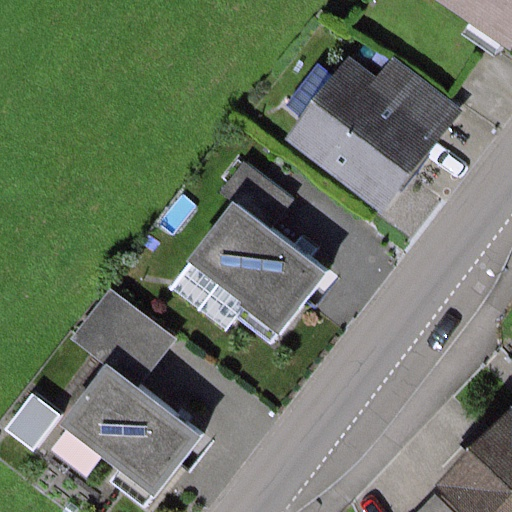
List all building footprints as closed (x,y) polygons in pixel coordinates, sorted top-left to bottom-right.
[(511,0),(443,0),(511,45),(511,0)] [(384,92),(350,66),(287,149),(391,226),(466,124),(398,74),(384,92)] [(333,285),(243,211),(197,266),(287,341),(333,285)] [(211,442),(117,370),(77,423),(170,494),(211,442)] [(511,511),(511,421),(453,481),(485,511),(511,511)] [(449,511),(437,500),(425,511),(449,511)]
